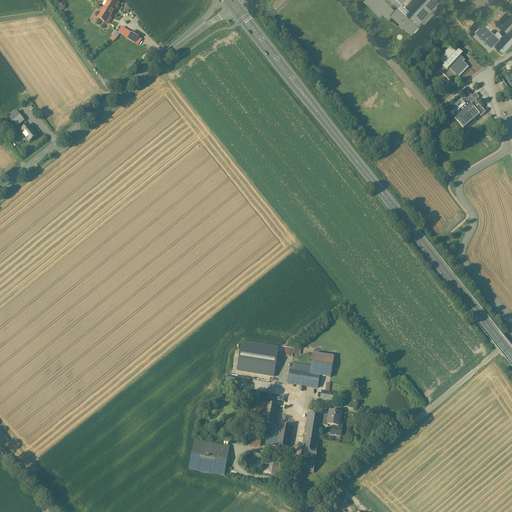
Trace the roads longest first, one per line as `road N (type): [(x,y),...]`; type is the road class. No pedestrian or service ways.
road 1 (primary): [(230,1),(511,358)]
road 2 (residential): [(479,73),(509,150),(459,182),(474,221),(461,257),(511,320)]
road 3 (tertiary): [(0,189),(230,1)]
road 4 (unclassified): [(306,511),(509,342)]
